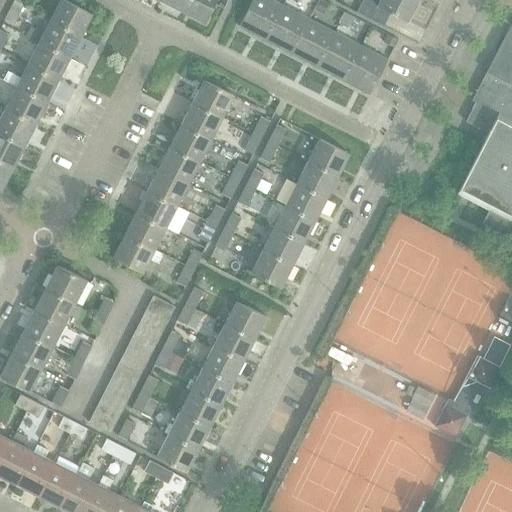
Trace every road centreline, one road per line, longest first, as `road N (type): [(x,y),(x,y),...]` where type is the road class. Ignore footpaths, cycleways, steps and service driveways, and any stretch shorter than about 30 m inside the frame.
road 1 (residential): [(205,511),(466,0)]
road 2 (residential): [(33,236),(64,218),(162,28)]
road 3 (residential): [(373,133),(162,28)]
